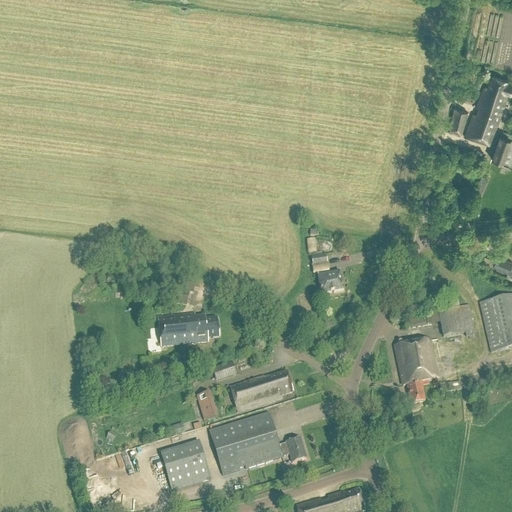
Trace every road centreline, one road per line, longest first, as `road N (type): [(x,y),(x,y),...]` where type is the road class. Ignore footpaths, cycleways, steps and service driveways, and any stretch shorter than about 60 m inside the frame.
road 1 (tertiary): [(370,468),(350,391),(419,238)]
road 2 (tertiary): [(419,238),(465,0)]
road 3 (tertiary): [(370,468),(228,511)]
